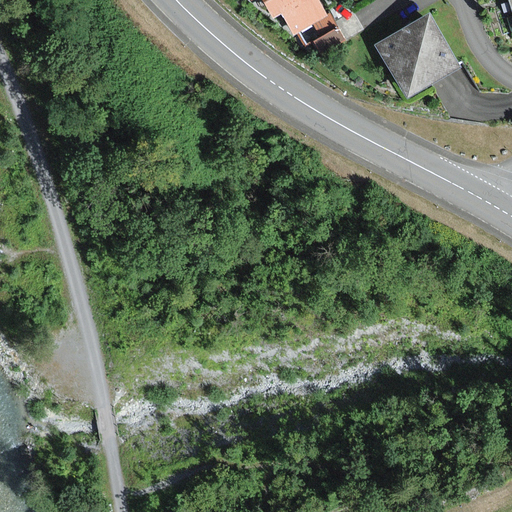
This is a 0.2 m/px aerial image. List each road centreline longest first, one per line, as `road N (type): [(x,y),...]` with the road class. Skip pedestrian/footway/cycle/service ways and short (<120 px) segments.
road 1 (track): [(123,511),(60,224),(0,62)]
road 2 (primary): [(176,0),(269,80),(494,205)]
